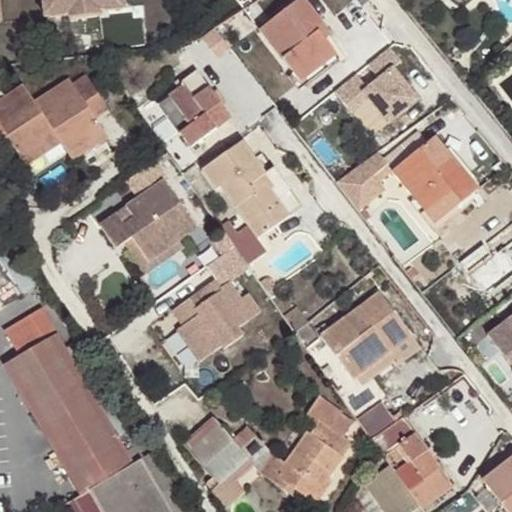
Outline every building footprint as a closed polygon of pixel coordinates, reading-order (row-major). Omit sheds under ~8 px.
[(74,0),(73,0),(50,2),(52,15),(76,13),(75,4),(74,0)] [(132,7),(131,0),(105,0),(106,1),(107,9),(132,7)] [(318,61),(323,66),(337,55),(319,33),(325,27),(304,0),(300,0),(261,30),(297,78),(318,61)] [(75,4),(76,13),(76,17),(107,14),(107,9),(106,1),(75,4)] [(197,57),(210,49),(204,41),(190,50),(197,57)] [(392,47),(337,91),(354,113),(370,100),(391,125),(420,101),(395,69),(404,62),(392,47)] [(218,60),(210,49),(197,57),(205,69),(218,60)] [(301,84),(323,66),(318,61),(297,78),(301,84)] [(232,118),(197,73),(184,83),(182,80),(176,84),(180,90),(158,107),(191,150),(232,118)] [(89,107),(103,98),(86,74),(73,83),(40,107),(36,101),(34,102),(27,91),(0,109),(0,142),(9,136),(13,144),(24,160),(59,137),(62,143),(70,155),(105,131),(95,116),(89,107)] [(40,107),(73,83),(69,78),(36,101),(40,107)] [(23,84),(0,99),(0,109),(27,91),(23,84)] [(109,107),(103,98),(89,107),(95,116),(109,107)] [(110,137),(105,131),(70,155),(74,162),(110,137)] [(0,154),(13,144),(9,136),(0,142),(0,154)] [(29,166),(62,143),(59,137),(24,160),(29,166)] [(449,193),(459,205),(479,189),(436,138),(395,172),(394,173),(426,212),(449,193)] [(255,181),(266,174),(244,143),(203,171),(217,190),(222,186),(258,237),(279,222),(269,208),(281,199),(269,184),(265,186),(255,181)] [(380,153),(338,183),(361,212),(386,192),(380,184),(394,173),(395,172),(380,153)] [(155,162),(126,182),(137,200),(125,208),(133,218),(123,226),(115,215),(98,226),(115,251),(123,244),(132,239),(147,261),(177,241),(196,228),(164,183),(168,181),(155,162)] [(275,167),(266,174),(255,181),(265,186),(269,184),(281,199),(269,208),(279,222),(303,205),(275,167)] [(436,225),(459,205),(449,193),(426,212),(436,225)] [(133,218),(125,208),(115,215),(123,226),(133,218)] [(183,249),(177,241),(147,261),(132,239),(123,244),(144,275),(183,249)] [(235,245),(206,265),(215,279),(173,307),(185,324),(181,327),(200,357),(221,343),(224,347),(244,334),(239,326),(261,311),(248,292),(242,296),(226,272),(244,260),(235,245)] [(408,329),(382,293),(324,336),(355,380),(393,353),(386,344),(408,329)] [(173,511),(142,457),(133,463),(44,310),(5,332),(18,355),(4,364),(80,494),(59,507),(61,511),(173,511)] [(511,364),(511,317),(488,335),(510,362),(511,364)] [(307,321),(295,331),(296,332),(308,349),(321,340),(307,321)] [(312,501),(328,478),(342,458),(341,457),(351,441),(343,436),(352,423),(340,416),(343,411),(320,397),(307,416),(319,423),(311,434),(308,432),(286,464),(270,454),(258,471),(280,486),(289,493),(293,488),(302,493),(312,501)] [(357,418),(372,440),(395,424),(379,402),(357,418)] [(390,465),(420,506),(422,509),(453,487),(402,418),(395,424),(372,440),(390,465)] [(188,450),(204,467),(234,441),(213,419),(184,446),(188,450)] [(248,459),(263,446),(256,437),(243,451),(234,441),(204,467),(214,478),(206,484),(213,491),(248,459)] [(258,471),(270,454),(263,446),(248,459),(258,471)] [(189,511),(153,451),(142,457),(173,511),(189,511)] [(511,511),(511,458),(483,479),(508,511),(511,511)] [(392,511),(411,511),(420,506),(390,465),(369,480),(392,511)] [(333,482),(328,478),(312,501),(318,505),(333,482)] [(298,499),(302,493),(293,488),(289,493),(298,499)]
